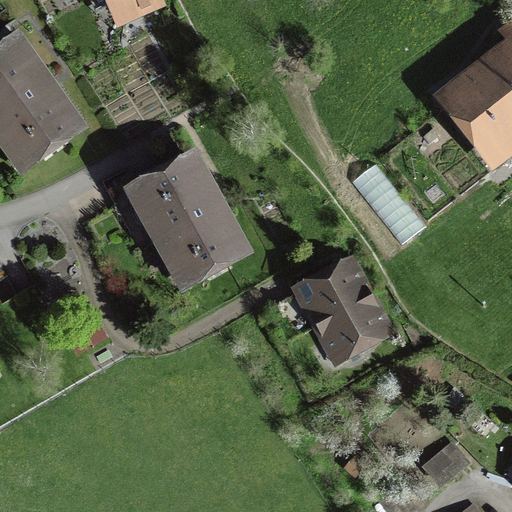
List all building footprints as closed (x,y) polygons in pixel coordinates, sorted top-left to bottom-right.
[(90,0),(108,39),(161,15),(153,0),(90,0)] [(511,27),(493,42),(502,53),(432,106),(490,182),(511,165),(511,27)] [(0,165),(15,187),(83,140),(14,40),(0,49),(0,165)] [(403,241),(426,222),(373,160),(351,179),(403,241)] [(177,305),(251,264),(194,161),(120,202),(177,305)] [(292,280),(318,326),(369,297),(352,266),(329,279),(321,264),(292,280)] [(390,335),(369,297),(318,326),(339,363),(390,335)] [(442,496),(470,472),(452,451),(424,475),(442,496)]
